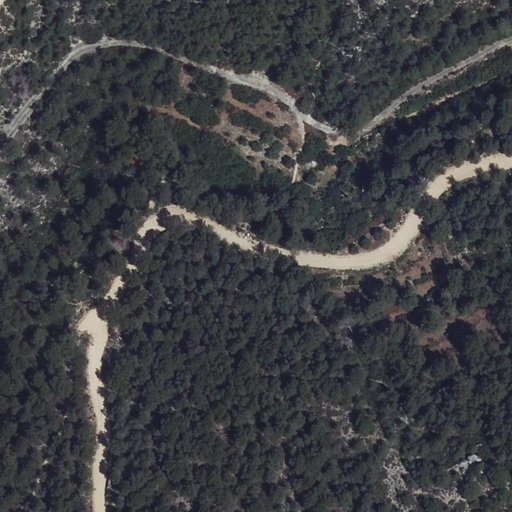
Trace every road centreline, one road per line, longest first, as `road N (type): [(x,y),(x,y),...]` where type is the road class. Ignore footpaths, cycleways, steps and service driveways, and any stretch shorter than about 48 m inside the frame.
road 1 (track): [(100,511),(95,362),(102,323),(120,274),(168,213),(213,220),(273,248),(375,259),(400,244),(437,182),(478,166),(511,167)]
road 2 (track): [(511,38),(443,70),(362,124),(331,132),(286,94),(193,55),(111,42),(51,71),(0,145)]
